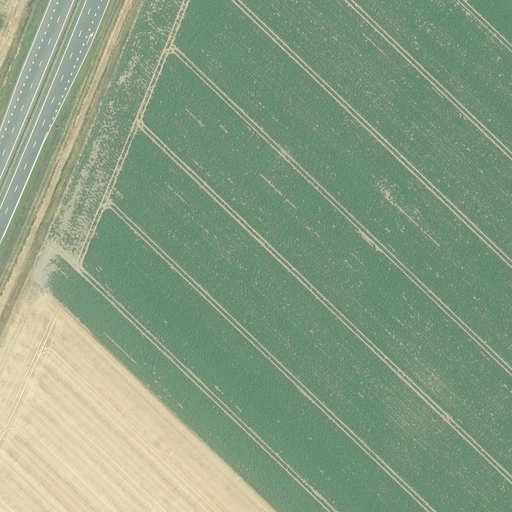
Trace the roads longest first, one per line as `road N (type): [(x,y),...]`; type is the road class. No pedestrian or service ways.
road 1 (trunk): [(0,226),(93,0)]
road 2 (trunk): [(66,0),(0,160)]
